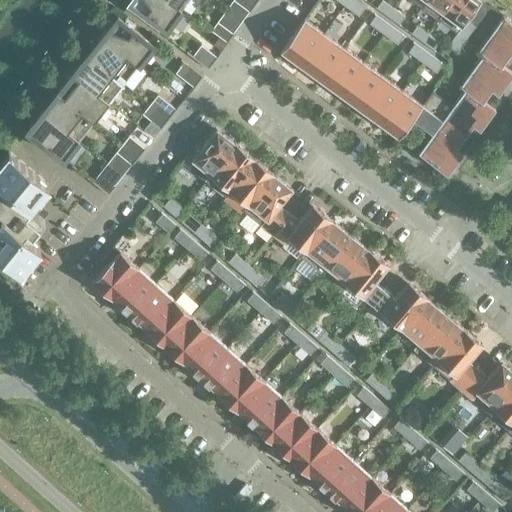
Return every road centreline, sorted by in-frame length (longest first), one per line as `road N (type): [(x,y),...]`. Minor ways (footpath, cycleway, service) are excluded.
road 1 (residential): [(302,511),(49,281),(222,66)]
road 2 (residential): [(511,299),(222,66)]
road 3 (tertiary): [(180,511),(38,382)]
